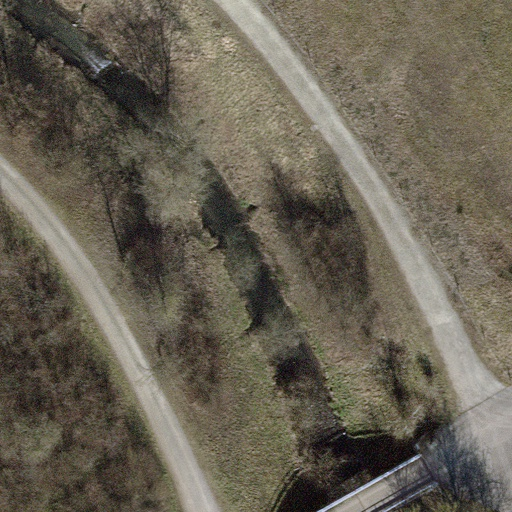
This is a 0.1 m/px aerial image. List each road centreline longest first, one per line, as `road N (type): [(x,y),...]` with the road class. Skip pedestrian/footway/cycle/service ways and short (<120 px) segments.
road 1 (track): [(241,0),(389,186),(511,402)]
road 2 (track): [(0,177),(71,253),(206,511)]
